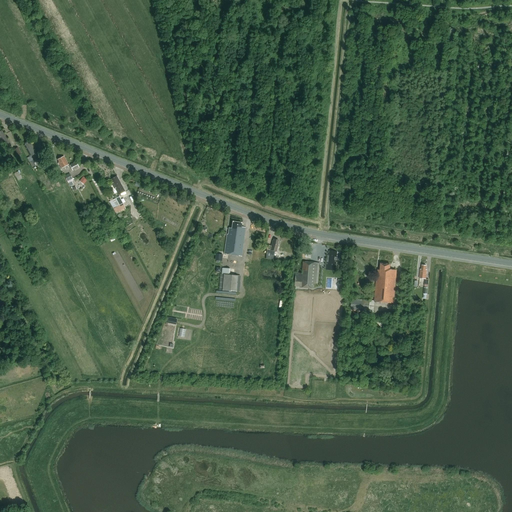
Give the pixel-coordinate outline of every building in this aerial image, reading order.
[(8,147),(11,145),(3,131),(2,132),(1,131),(0,131),(0,140),(3,146),(6,144),(8,147)] [(26,145),(24,146),(30,157),(37,153),(35,149),(33,146),(31,142),(30,143),(29,141),(25,144),(26,145)] [(19,148),(13,150),(17,157),(22,155),(19,148)] [(34,160),(30,163),(32,167),(39,164),(45,161),(43,156),(34,160)] [(60,162),(59,163),(62,169),(69,165),(64,157),(58,160),(60,162)] [(73,170),(79,167),(76,162),(70,165),(73,170)] [(19,172),(15,174),(19,181),(23,179),(19,172)] [(115,188),(119,195),(126,192),(117,176),(112,179),(113,180),(111,181),(112,183),(115,188)] [(115,199),(110,202),(115,211),(116,213),(121,210),(118,206),(123,203),(121,200),(116,203),(115,199)] [(99,224),(103,233),(110,229),(107,222),(106,223),(104,221),(99,224)] [(227,235),(225,254),(242,256),(246,228),(242,227),(242,223),(233,222),(232,229),(229,228),(228,235),(227,235)] [(272,246),(267,245),(266,259),(273,260),(275,252),(277,252),(279,245),(278,245),(279,240),(274,239),(274,241),(273,241),(272,246)] [(327,265),(326,269),(336,270),(336,266),(338,252),(330,251),(330,253),(328,253),(327,265)] [(320,263),(303,262),(302,273),(296,273),(295,282),(301,283),(301,288),(314,289),(315,284),(318,284),(320,263)] [(377,277),(375,302),(394,303),(397,270),(390,270),(391,265),(381,264),(381,270),(379,270),(378,277),(377,277)] [(420,279),(426,279),(425,287),(428,287),(429,280),(426,279),(427,270),(426,270),(427,266),(422,266),(422,270),(421,270),(420,279)] [(221,274),(219,290),(237,292),(238,276),(229,275),(230,268),(222,267),(222,274),(221,274)] [(369,311),(369,300),(352,299),(351,310),(369,311)]
